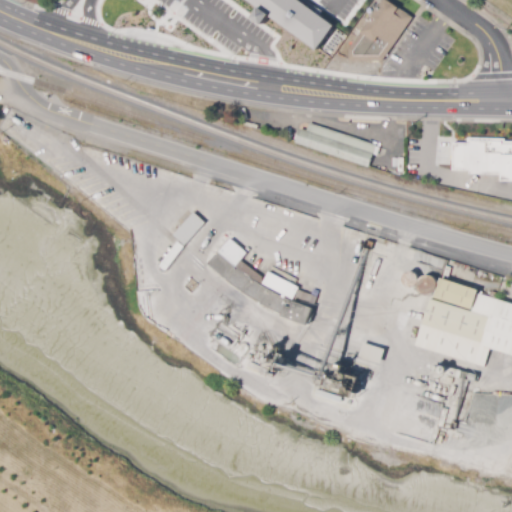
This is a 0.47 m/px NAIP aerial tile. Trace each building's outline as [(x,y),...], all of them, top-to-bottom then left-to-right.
[(297,0),(333,26),(316,48),(269,14),(262,23),(253,16),(259,8),(247,0),(297,0)] [(348,60),(381,60),(412,17),(388,0),(381,0),(348,49),(348,60)] [(303,121),(380,146),(373,167),(296,142),(303,121)] [(457,143),(511,143),(511,181),(504,181),(504,176),(473,176),(473,170),(457,170),(457,143)] [(173,235),(184,245),(204,222),(192,212),(173,235)] [(208,263),(245,298),(309,321),(310,290),(263,271),(225,247),(208,263)] [(410,288),(409,288),(409,287),(408,287),(407,287),(406,287),(405,286),(404,286),(404,285),(403,285),(403,284),(403,283),(402,283),(402,282),(402,281),(402,280),(402,279),(402,278),(402,277),(402,276),(403,276),(403,275),(404,275),(404,274),(405,274),(405,273),(406,273),(406,272),(407,272),(408,272),(409,272),(410,272),(411,272),(412,272),(413,272),(413,273),(414,273),(414,274),(415,274),(415,275),(416,275),(416,276),(417,276),(417,277),(417,278),(417,279),(417,280),(417,281),(417,282),(417,283),(416,283),(416,284),(416,285),(415,285),(415,286),(414,286),(413,286),(413,287),(412,287),(411,287),(410,287),(410,288)] [(440,277),(507,299),(511,300),(511,355),(492,349),(487,364),(419,342),(440,277)] [(365,334),(388,341),(379,365),(357,357),(365,334)] [(493,471),(487,470),(489,460),(495,461),(493,471)]
